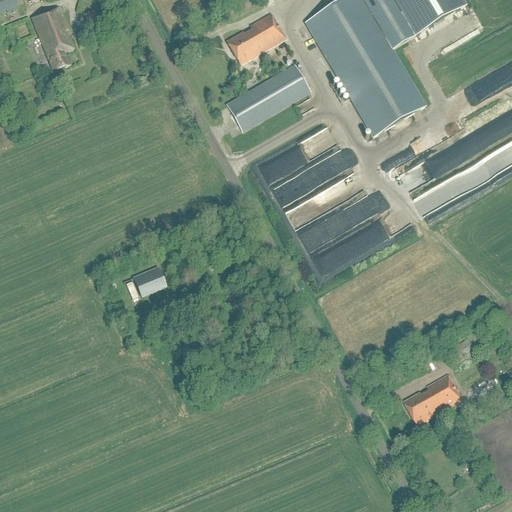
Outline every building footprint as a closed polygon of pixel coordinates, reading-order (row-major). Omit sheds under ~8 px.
[(12,0),(0,0),(0,19),(18,12),(12,0)] [(349,0),(306,26),(373,140),(424,110),(390,53),(413,39),(389,0),(349,0)] [(31,21),(52,74),(68,68),(63,55),(72,52),(68,41),(66,42),(63,34),(67,33),(58,10),(31,21)] [(94,14),(83,18),(90,33),(100,29),(94,14)] [(239,68),(284,43),(270,17),(250,29),(252,32),(243,38),(242,35),(226,44),(239,68)] [(241,134),(309,95),(294,69),(226,108),(241,134)] [(428,130),(445,124),(441,112),(424,118),(428,130)] [(301,142),(257,163),(266,182),(303,164),(300,156),(306,153),(301,142)] [(328,157),(270,188),(279,205),(338,174),(328,157)] [(392,189),(401,184),(389,158),(379,162),(392,189)] [(300,233),(308,251),(343,234),(335,217),(300,233)] [(402,233),(405,241),(413,238),(411,230),(402,233)] [(355,232),(323,252),(333,268),(342,263),(341,262),(364,247),(355,232)] [(330,272),(322,255),(311,260),(319,277),(330,272)] [(157,270),(132,280),(141,302),(166,291),(157,270)] [(450,364),(465,356),(473,351),(467,341),(459,346),(445,355),(450,364)] [(416,429),(462,403),(447,378),(426,390),(428,394),(421,398),(419,396),(403,405),(416,429)]
